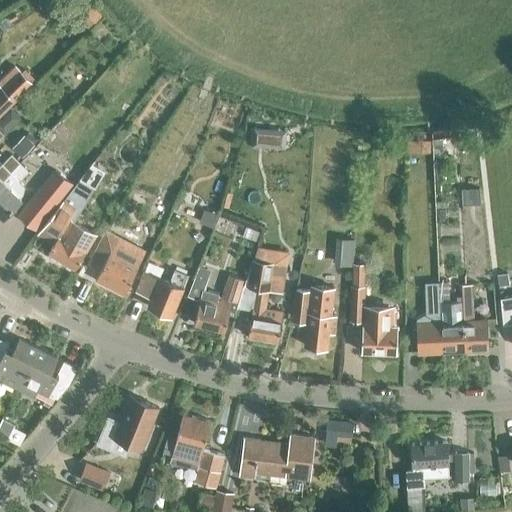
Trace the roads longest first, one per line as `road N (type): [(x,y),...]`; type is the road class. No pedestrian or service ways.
road 1 (residential): [(123,347),(234,382),(323,398),(511,398)]
road 2 (residential): [(0,496),(123,347)]
road 3 (residential): [(0,278),(123,347)]
